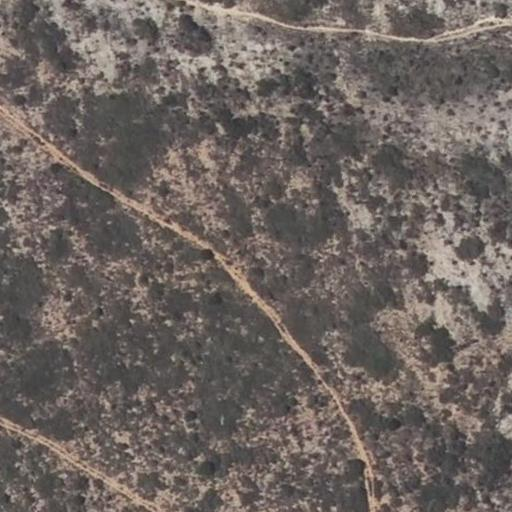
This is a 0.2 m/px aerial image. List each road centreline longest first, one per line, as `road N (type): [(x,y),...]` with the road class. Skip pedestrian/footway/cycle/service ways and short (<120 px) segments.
road 1 (track): [(370,511),(343,395),(286,307),(0,91)]
road 2 (track): [(243,0),(295,12),(511,14)]
road 3 (track): [(0,420),(150,491),(177,511)]
